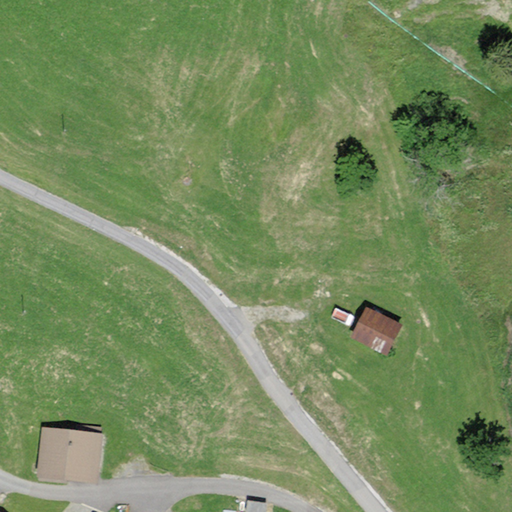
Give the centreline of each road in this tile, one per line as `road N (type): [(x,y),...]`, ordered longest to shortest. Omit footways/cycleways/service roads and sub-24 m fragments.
road 1 (unclassified): [(380,511),(188,276),(0,176)]
road 2 (residential): [(313,511),(248,487),(64,493),(0,478)]
